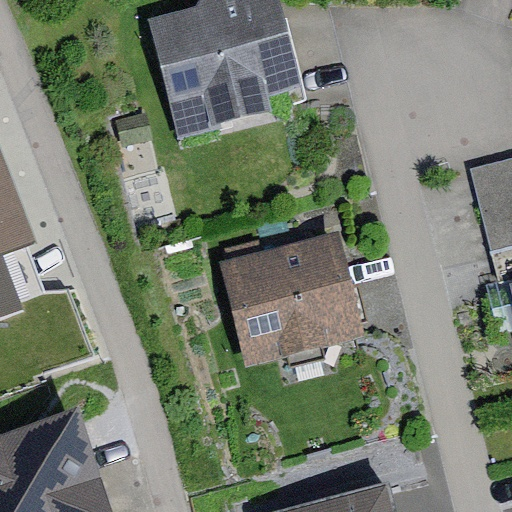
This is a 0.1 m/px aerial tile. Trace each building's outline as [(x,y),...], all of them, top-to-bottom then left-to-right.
[(206,0),(198,14),(148,26),(176,147),(272,125),(266,103),(301,95),(279,0),(259,0),(231,6),(220,0),(206,0)] [(149,116),(117,123),(123,148),(154,141),(149,116)] [(0,148),(0,258),(39,242),(0,148)] [(511,158),(471,170),(492,252),(511,246),(511,158)] [(342,235),(221,264),(246,366),(366,337),(342,235)] [(115,511),(78,407),(0,433),(0,511),(115,511)] [(393,511),(389,493),(312,511),(393,511)]
